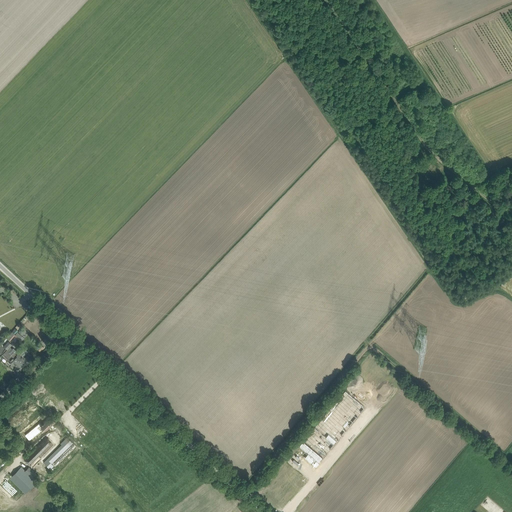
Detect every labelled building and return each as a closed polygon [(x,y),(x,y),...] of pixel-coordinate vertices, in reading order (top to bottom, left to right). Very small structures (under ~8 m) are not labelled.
[(12,331),(6,338),(8,340),(9,341),(14,334),(15,334),(12,332),(12,331)] [(15,334),(14,334),(22,341),(25,338),(24,338),(23,336),(18,332),(17,331),(15,334)] [(8,340),(3,345),(7,349),(12,343),(8,340)] [(9,352),(9,353),(13,356),(13,357),(15,359),(16,358),(19,361),(21,362),(22,361),(26,366),(32,360),(27,356),(25,358),(22,356),(24,354),(19,350),(17,352),(13,348),(9,352)] [(16,368),(20,372),(26,366),(22,361),(21,362),(19,361),(16,358),(15,359),(13,357),(9,361),(13,365),(14,364),(16,367),(16,368)] [(351,388),(304,443),(313,450),(309,454),(321,464),(325,460),(324,459),(370,404),(351,388)] [(59,419),(58,419),(55,415),(39,429),(42,433),(43,433),(45,431),(46,431),(57,422),(56,421),(59,419)] [(25,460),(32,467),(36,463),(34,462),(37,459),(38,461),(55,444),(52,442),(55,439),(54,438),(50,435),(47,438),(47,437),(25,460)] [(62,445),(44,462),(50,469),(54,466),(52,464),(73,443),(67,437),(63,442),(61,444),(62,445)] [(35,479),(38,476),(29,466),(25,470),(21,467),(11,478),(26,493),(37,482),(35,479)]
